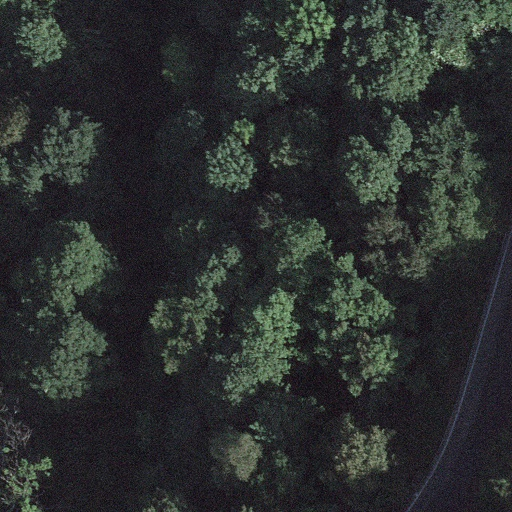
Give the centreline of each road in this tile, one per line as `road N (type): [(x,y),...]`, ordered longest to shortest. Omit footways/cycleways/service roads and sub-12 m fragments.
road 1 (track): [(94,0),(106,42),(105,139),(4,511)]
road 2 (tertiary): [(432,511),(479,411),(511,302)]
